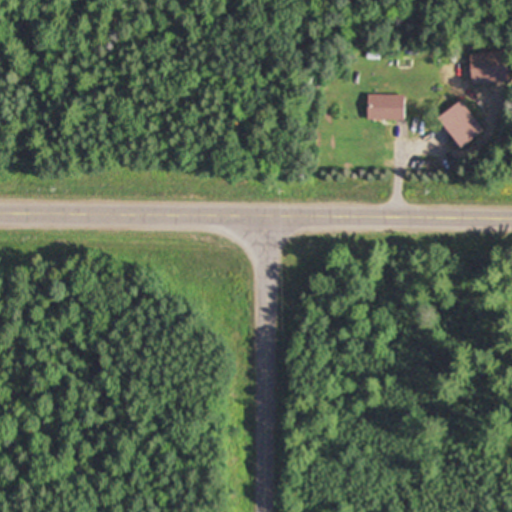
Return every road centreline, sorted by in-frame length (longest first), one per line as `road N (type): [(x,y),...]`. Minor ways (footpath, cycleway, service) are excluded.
road 1 (secondary): [(511,213),(0,208)]
road 2 (residential): [(266,511),(265,210)]
